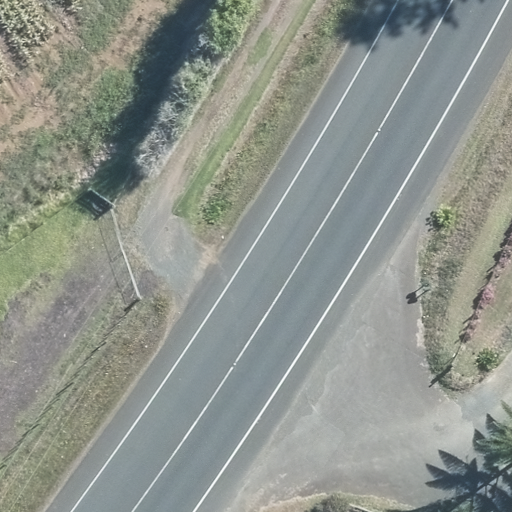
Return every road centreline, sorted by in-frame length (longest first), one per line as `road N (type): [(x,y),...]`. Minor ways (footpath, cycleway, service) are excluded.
road 1 (secondary): [(438,0),(343,179),(115,511)]
road 2 (unknown): [(293,252),(403,367),(441,390),(482,391),(511,355)]
